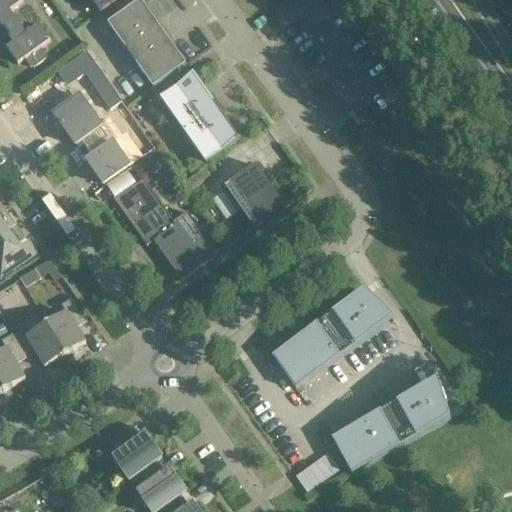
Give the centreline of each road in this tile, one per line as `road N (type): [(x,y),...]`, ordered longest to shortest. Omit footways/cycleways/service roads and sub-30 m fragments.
road 1 (residential): [(219,0),(349,186),(355,211),(329,251),(165,359)]
road 2 (residential): [(165,359),(0,131)]
road 3 (residential): [(165,359),(0,463)]
road 4 (residential): [(259,495),(165,359)]
